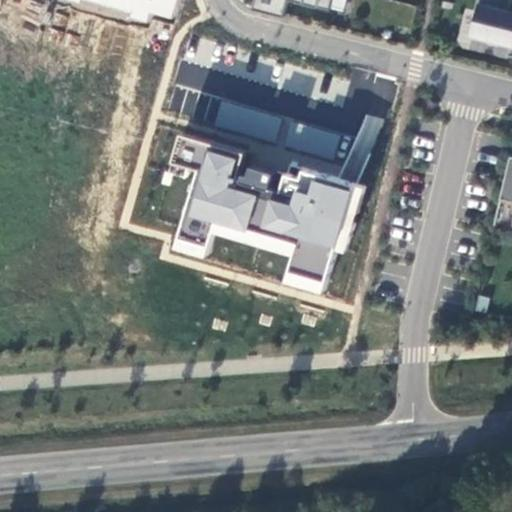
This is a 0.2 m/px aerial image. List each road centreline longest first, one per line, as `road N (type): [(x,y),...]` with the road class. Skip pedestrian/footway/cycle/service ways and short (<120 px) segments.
road 1 (tertiary): [(0,479),(419,444)]
road 2 (residential): [(471,83),(417,320),(419,444)]
road 3 (residential): [(471,83),(240,22),(218,0)]
